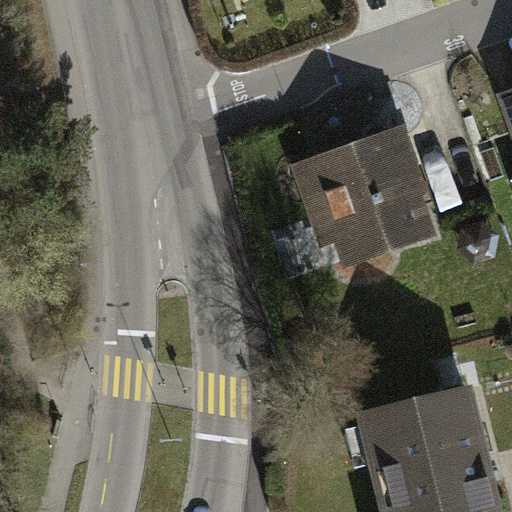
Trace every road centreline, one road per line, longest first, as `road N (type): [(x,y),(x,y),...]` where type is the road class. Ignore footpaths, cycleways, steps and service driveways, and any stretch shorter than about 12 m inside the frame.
road 1 (residential): [(141,132),(511,9)]
road 2 (secondary): [(141,132),(176,388),(163,511)]
road 3 (secondary): [(118,0),(141,132)]
